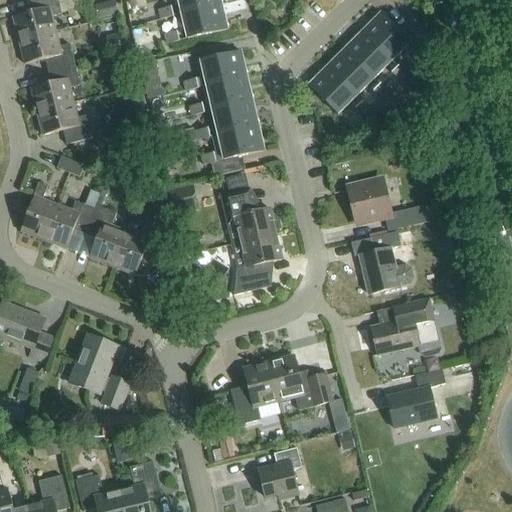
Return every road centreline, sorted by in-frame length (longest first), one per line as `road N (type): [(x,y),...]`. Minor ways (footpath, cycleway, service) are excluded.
road 1 (residential): [(311,293),(315,258),(278,99),(281,77),(354,0)]
road 2 (secondary): [(511,237),(454,0)]
road 3 (residential): [(0,266),(148,322),(171,343)]
road 4 (residential): [(203,511),(172,381),(171,343)]
road 5 (residential): [(0,222),(19,139),(0,67)]
road 6 (residential): [(171,343),(290,312),(311,293)]
